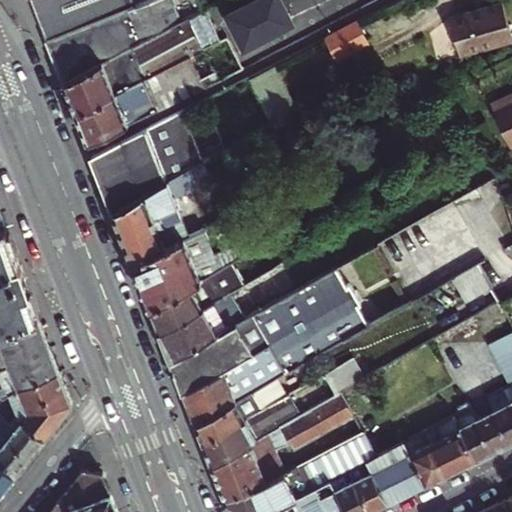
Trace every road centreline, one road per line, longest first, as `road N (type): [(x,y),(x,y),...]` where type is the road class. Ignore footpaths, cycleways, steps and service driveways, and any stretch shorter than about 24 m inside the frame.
road 1 (secondary): [(150,391),(0,23)]
road 2 (secondary): [(0,125),(109,407)]
road 3 (residential): [(109,407),(81,425),(9,511)]
road 4 (secondary): [(196,511),(150,391)]
